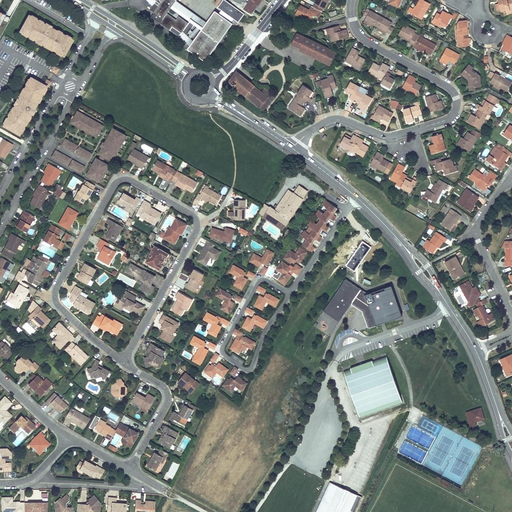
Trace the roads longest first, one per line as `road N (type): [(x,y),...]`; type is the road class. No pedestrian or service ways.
road 1 (residential): [(59,307),(56,288),(116,182),(131,180),(191,214),(195,232),(123,362)]
road 2 (residential): [(352,0),(364,40),(456,97),(452,115),(415,130)]
road 3 (unclassified): [(448,305),(341,353),(333,370),(352,425)]
road 4 (residential): [(289,293),(258,281),(222,351),(250,368),(268,325)]
road 5 (residential): [(511,177),(475,233),(511,315)]
road 6 (residential): [(0,227),(73,92)]
road 7 (residential): [(123,362),(167,395),(129,470)]
road 8 (residential): [(63,86),(0,198)]
road 9 (residential): [(22,481),(137,488),(143,478)]
